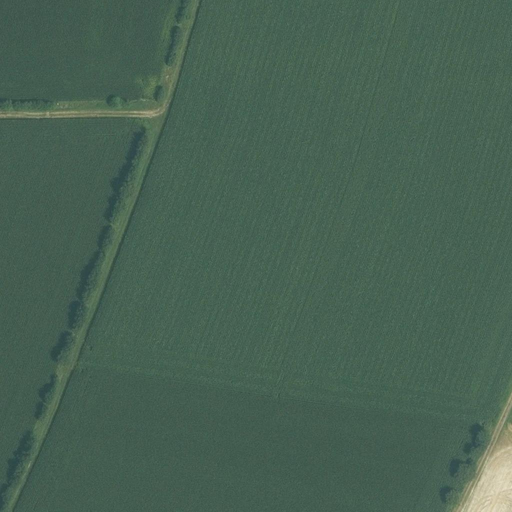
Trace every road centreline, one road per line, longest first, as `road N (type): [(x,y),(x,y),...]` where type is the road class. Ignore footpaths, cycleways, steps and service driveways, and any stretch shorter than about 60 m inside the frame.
road 1 (track): [(196,0),(177,92),(166,106),(0,115)]
road 2 (unknown): [(449,511),(511,376)]
